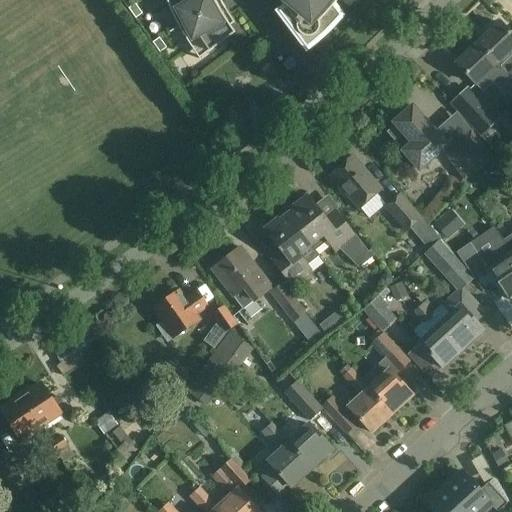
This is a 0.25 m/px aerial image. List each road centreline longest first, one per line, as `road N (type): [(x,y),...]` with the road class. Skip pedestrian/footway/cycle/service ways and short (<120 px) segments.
road 1 (residential): [(0,361),(65,322),(336,105)]
road 2 (residential): [(358,511),(511,368)]
road 3 (residential): [(336,105),(448,0)]
road 4 (residential): [(336,105),(257,0)]
